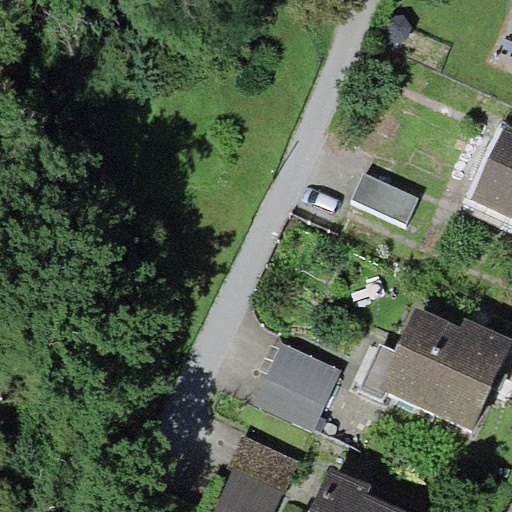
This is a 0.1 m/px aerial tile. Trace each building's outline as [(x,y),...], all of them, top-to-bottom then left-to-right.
[(511,223),(511,131),(507,130),(475,209),(511,223)] [(466,438),(510,338),(465,319),(457,338),(416,320),(380,401),(466,438)] [(318,426),(342,369),(285,345),(261,401),(318,426)] [(289,511),(307,471),(241,442),(210,511),(289,511)] [(398,511),(369,499),(374,487),(335,470),(316,511),(398,511)]
